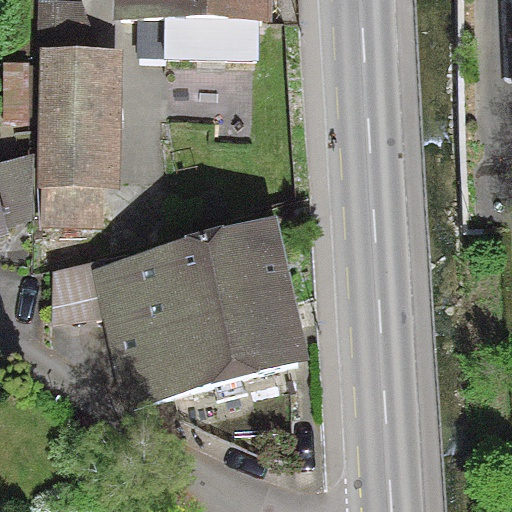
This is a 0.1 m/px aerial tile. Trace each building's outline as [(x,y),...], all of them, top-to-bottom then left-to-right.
[(124,0),(124,17),(261,20),(261,0),(124,0)] [(38,63),(88,63),(88,10),(38,10),(38,63)] [(38,63),(38,191),(97,191),(118,191),(118,63),(88,63),(38,63)] [(27,67),(4,68),(5,123),(28,123),(27,67)] [(97,232),(97,191),(38,191),(38,232),(97,232)] [(88,271),(129,414),(304,364),(262,221),(88,271)]
